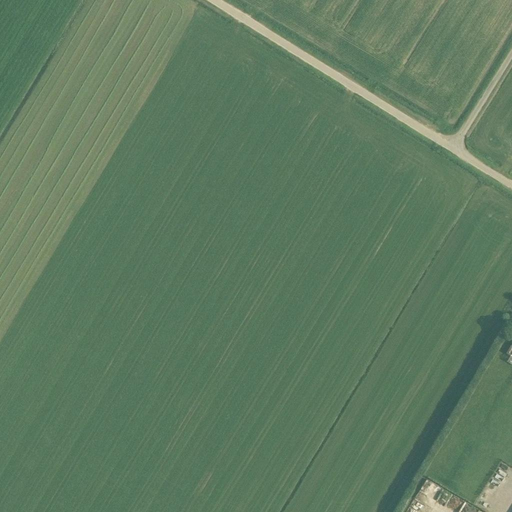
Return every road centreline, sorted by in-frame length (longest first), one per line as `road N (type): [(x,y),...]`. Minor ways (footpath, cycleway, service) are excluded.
road 1 (unclassified): [(447,146),(211,0)]
road 2 (unclassified): [(447,146),(511,43)]
